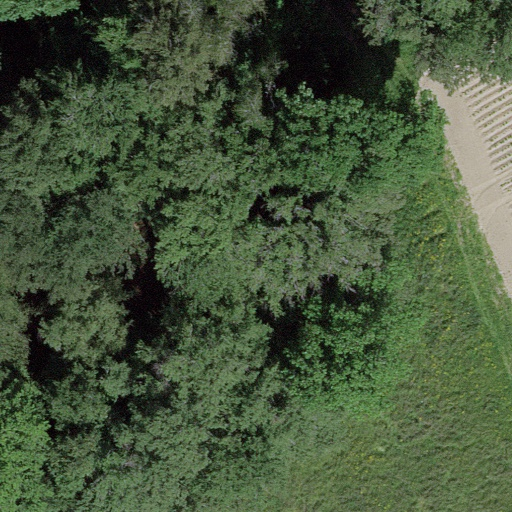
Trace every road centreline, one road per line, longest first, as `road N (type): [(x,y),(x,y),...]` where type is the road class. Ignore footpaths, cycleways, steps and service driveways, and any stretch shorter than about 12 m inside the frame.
road 1 (track): [(117,511),(464,255)]
road 2 (track): [(335,0),(393,83),(511,372)]
road 3 (track): [(393,83),(511,11)]
